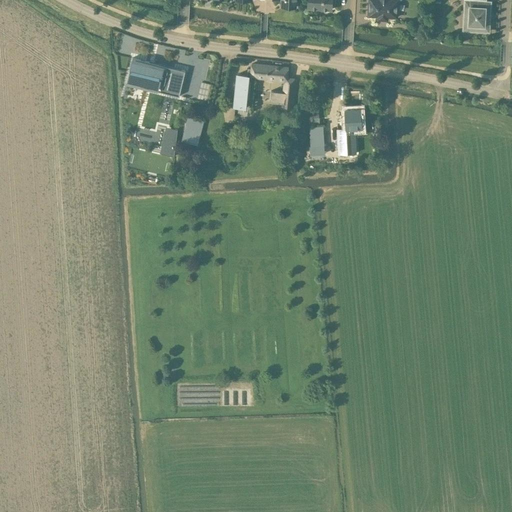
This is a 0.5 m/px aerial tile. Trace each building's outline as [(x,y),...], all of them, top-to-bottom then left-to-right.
[(308,0),(308,8),(332,9),(332,5),(334,4),(334,0),(308,0)] [(369,0),(369,15),(378,16),(378,19),(387,20),(387,17),(397,17),(398,0),(369,0)] [(476,30),(489,31),(489,26),(490,7),(490,2),(488,2),(488,1),(473,1),(472,0),(465,0),(465,14),(469,14),(469,25),(477,25),(476,30)] [(170,84),(173,70),(161,67),(149,64),(150,62),(132,58),(126,83),(130,84),(131,82),(157,88),(158,83),(168,85),(166,93),(179,96),(181,87),(178,86),(177,86),(170,84)] [(243,111),(247,112),(251,77),(268,78),(267,82),(283,83),(282,92),(271,91),(270,102),(281,103),(281,107),(296,108),(298,78),(287,77),(288,67),(252,64),(251,69),(248,69),(247,74),(236,73),(233,106),(244,108),(243,111)] [(336,128),(337,154),(357,153),(356,127),(354,127),(354,120),(362,120),(361,107),(345,108),(346,121),(346,128),(336,128)] [(186,116),(181,141),(198,145),(204,119),(186,116)] [(171,155),(177,129),(166,126),(160,153),(171,155)]
